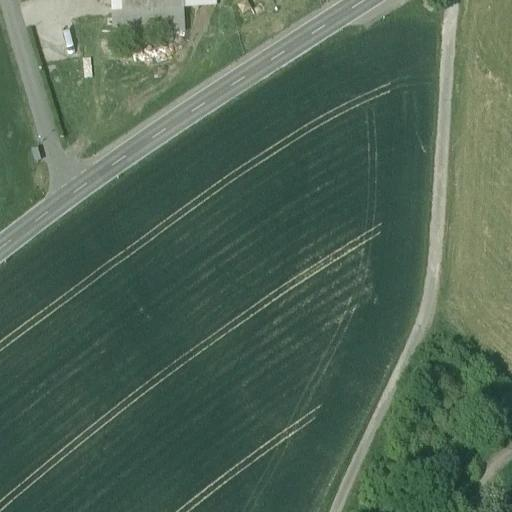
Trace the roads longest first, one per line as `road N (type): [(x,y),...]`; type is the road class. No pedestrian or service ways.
road 1 (track): [(339,511),(414,339),(425,289),(450,0)]
road 2 (secondary): [(66,196),(360,0)]
road 3 (residential): [(8,0),(66,196)]
